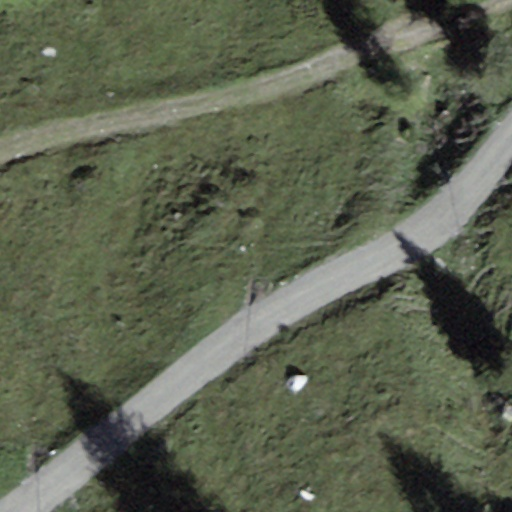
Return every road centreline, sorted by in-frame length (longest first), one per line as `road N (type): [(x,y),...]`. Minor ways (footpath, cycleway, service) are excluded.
road 1 (track): [(511,149),(416,235),(276,313),(14,511)]
road 2 (track): [(0,159),(41,139),(279,82),(502,0)]
